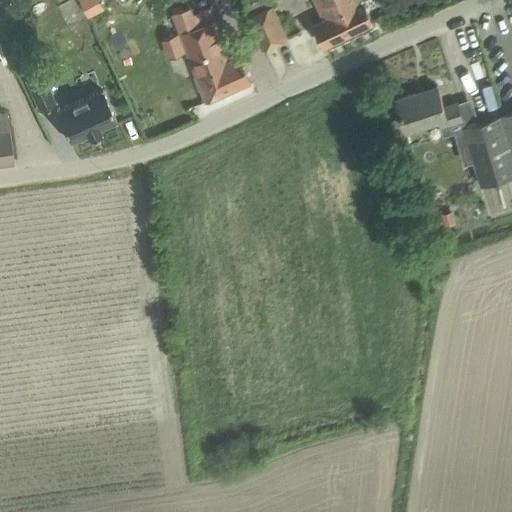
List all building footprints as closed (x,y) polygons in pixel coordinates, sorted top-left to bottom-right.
[(100,0),(80,0),(88,15),(104,7),(100,0)] [(270,0),(255,0),(245,5),(263,47),(286,37),(270,0)] [(316,0),(326,18),(315,23),(316,26),(325,44),(374,21),(363,0),(316,0)] [(192,5),(174,12),(181,31),(207,101),(253,80),(242,53),(231,58),(211,6),(194,12),(192,5)] [(42,71),(26,78),(40,109),(56,101),(42,71)] [(92,134),(91,131),(97,128),(99,131),(102,130),(100,127),(117,119),(103,89),(57,110),(71,140),(88,133),(89,136),(92,134)] [(421,90),(397,97),(400,107),(407,129),(412,128),(416,130),(427,127),(428,123),(440,119),(441,125),(449,123),(463,118),(458,101),(445,105),(439,89),(422,94),(421,90)] [(511,174),(511,111),(464,126),(482,184),(511,174)] [(6,112),(0,112),(0,161),(12,160),(6,112)] [(457,221),(454,209),(442,212),(445,223),(457,221)]
